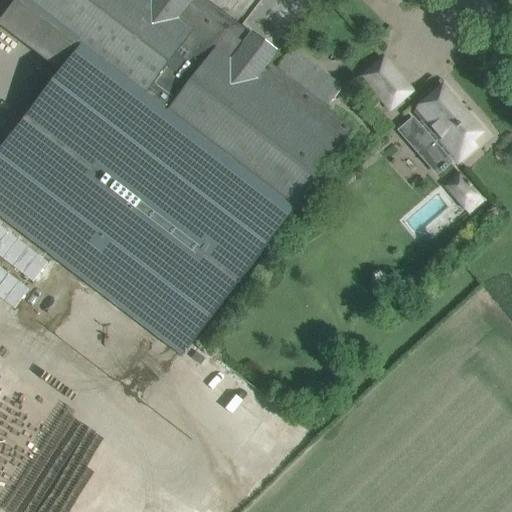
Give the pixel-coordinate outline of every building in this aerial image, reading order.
[(0,27),(60,73),(0,151),(0,217),(183,357),(319,179),(334,159),(356,130),(328,109),(277,69),(271,65),(279,53),(209,0),(16,0),(0,22),(0,27)] [(385,56),(360,78),(391,114),(416,92),(385,56)] [(424,126),(407,141),(437,177),(454,163),(457,167),(481,147),(476,142),(484,135),(479,130),(481,128),(473,118),(470,120),(441,86),(412,112),(415,116),(424,126)] [(28,88),(18,101),(28,109),(38,96),(28,88)] [(0,226),(0,256),(33,282),(48,263),(0,226)] [(0,267),(0,298),(5,301),(19,282),(0,267)] [(0,511),(155,511),(33,419),(0,461),(0,511)]
